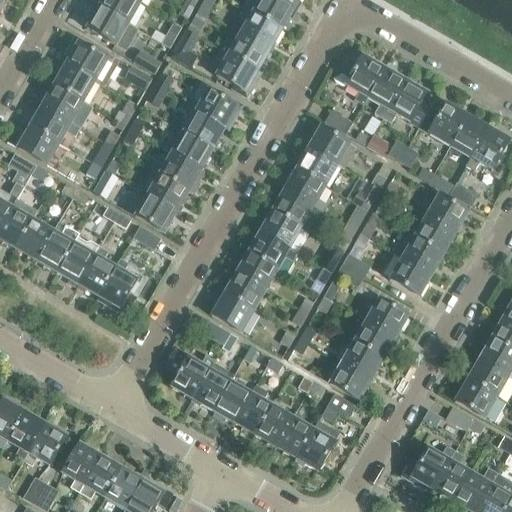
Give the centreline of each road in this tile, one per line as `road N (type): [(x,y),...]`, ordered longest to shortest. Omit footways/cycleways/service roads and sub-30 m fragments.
road 1 (residential): [(123,409),(347,9)]
road 2 (residential): [(346,511),(511,221)]
road 3 (residential): [(511,104),(347,9)]
road 4 (residential): [(0,338),(123,409)]
road 5 (residential): [(123,409),(227,470)]
